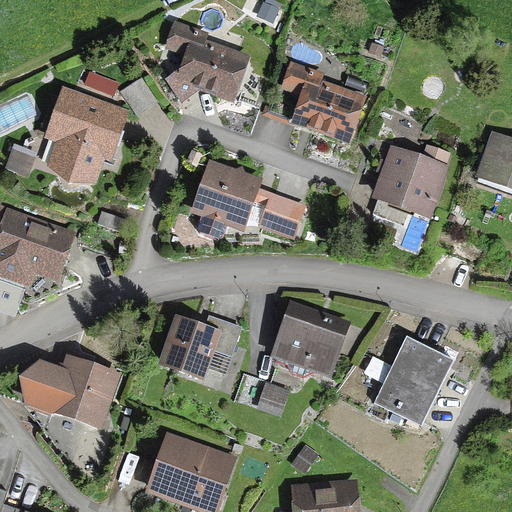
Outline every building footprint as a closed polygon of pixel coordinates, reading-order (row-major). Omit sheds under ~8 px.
[(256,60),(173,24),(149,75),(181,107),(196,98),(236,106),(256,60)] [(291,124),(350,145),(367,97),(323,81),(325,74),(291,62),(281,89),(300,96),(291,124)] [(82,96),(64,90),(47,137),(60,141),(51,166),(70,179),(94,180),(102,156),(111,159),(128,112),(110,106),(117,85),(90,75),(82,96)] [(160,102),(145,78),(122,92),(138,116),(160,102)] [(511,142),(495,137),(477,181),(511,193),(511,142)] [(422,156),(391,145),(371,200),(431,221),(451,166),(447,165),(451,154),(426,145),(422,156)] [(36,155),(16,148),(9,169),(29,175),(36,155)] [(263,179),(209,160),(190,213),(205,218),(200,233),(219,240),(224,225),(245,233),(248,224),(294,240),(306,206),(260,189),(263,179)] [(74,234),(8,209),(0,229),(0,275),(27,286),(33,270),(57,279),(74,234)] [(290,307),(269,366),(332,386),(353,324),(290,307)] [(222,336),(174,322),(161,371),(206,386),(222,336)] [(454,365),(408,342),(373,406),(421,429),(454,365)] [(124,376),(75,360),(70,372),(38,364),(21,410),(107,432),(124,376)] [(266,387),(259,410),(280,416),(287,393),(266,387)] [(220,511),(239,458),(166,436),(147,495),(194,511),(220,511)] [(305,448),(293,467),(303,474),(315,455),(305,448)] [(356,511),(354,485),(295,490),(296,511),(356,511)]
